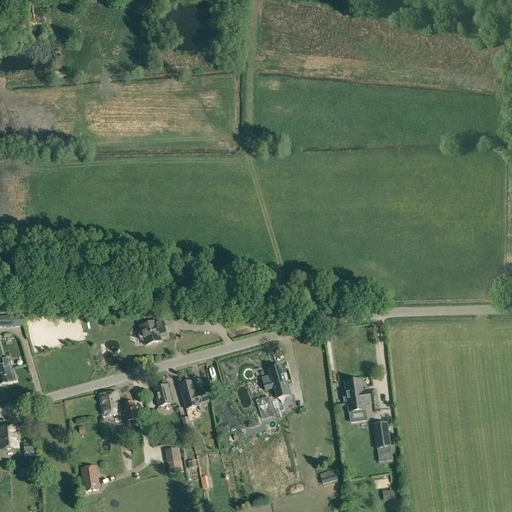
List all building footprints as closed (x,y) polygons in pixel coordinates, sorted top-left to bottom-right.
[(189,311),(188,323),(204,324),(205,312),(189,311)] [(15,316),(0,316),(0,329),(15,329),(15,316)] [(141,341),(143,341),(145,341),(146,346),(161,342),(159,337),(166,335),(163,323),(156,325),(155,323),(141,327),(142,332),(140,333),(139,334),(138,336),(139,340),(141,341)] [(9,359),(3,361),(2,357),(0,357),(0,385),(9,383),(15,381),(9,359)] [(281,367),(268,370),(270,377),(262,379),(266,391),(269,390),(272,401),(277,399),(277,400),(290,396),(286,383),(285,383),(281,367)] [(208,390),(195,394),(191,381),(179,385),(186,409),(211,402),(208,390)] [(342,392),(344,403),(348,403),(349,413),(365,411),(364,405),(370,404),(368,391),(362,392),(361,381),(345,383),(346,392),(342,392)] [(167,386),(154,389),(158,407),(172,404),(167,386)] [(117,392),(99,395),(103,418),(125,414),(123,406),(120,406),(117,392)] [(125,414),(126,421),(137,418),(133,401),(123,404),(123,406),(125,414)] [(156,411),(149,412),(151,419),(157,418),(156,411)] [(388,425),(375,426),(376,436),(379,435),(380,444),(377,444),(377,449),(391,448),(388,425)] [(16,426),(0,427),(0,450),(18,449),(16,426)] [(34,444),(23,445),(24,454),(35,452),(34,444)] [(197,468),(196,461),(188,463),(189,469),(197,468)] [(84,493),(100,491),(97,467),(81,470),(84,493)] [(327,474),(329,483),(337,481),(335,471),(327,474)] [(208,478),(201,479),(203,491),(210,489),(208,478)]
